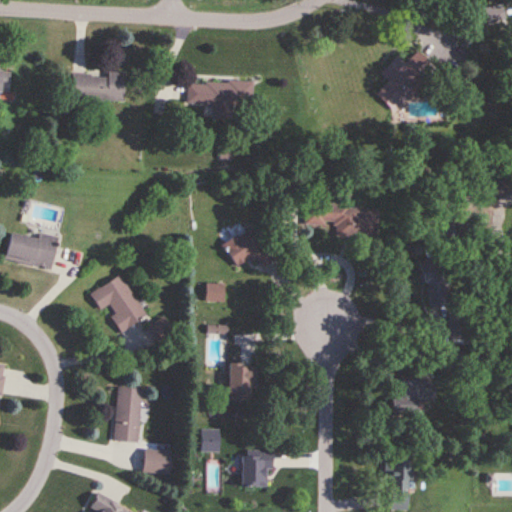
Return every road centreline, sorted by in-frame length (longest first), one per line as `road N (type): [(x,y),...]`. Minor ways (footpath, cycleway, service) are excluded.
road 1 (residential): [(313,0),(269,20),(0,7)]
road 2 (residential): [(10,511),(46,463),(58,377),(48,345),(0,311)]
road 3 (residential): [(328,511),(330,316)]
